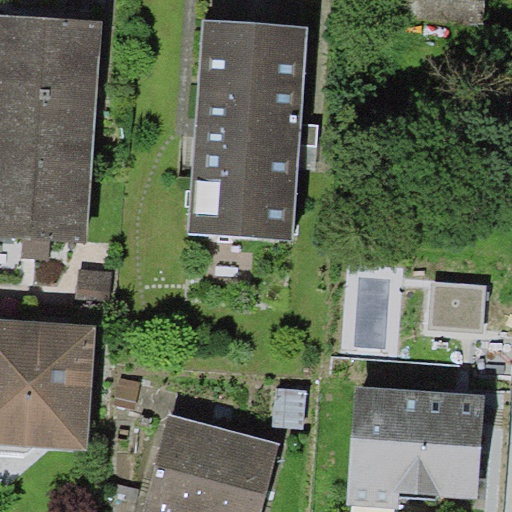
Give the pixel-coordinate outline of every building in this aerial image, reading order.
[(97,22),(0,14),(0,87),(91,95),(97,22)] [(307,30),(205,23),(191,234),(293,240),(307,30)] [(91,95),(0,87),(0,160),(86,167),(91,95)] [(86,167),(0,160),(0,234),(80,240),(86,167)] [(79,269),(76,296),(110,300),(113,273),(79,269)] [(9,322),(0,321),(0,442),(6,443),(19,457),(32,446),(77,449),(85,325),(40,322),(23,338),(9,322)] [(477,398),(350,391),(344,504),(394,507),(395,498),(428,499),(438,491),(472,492),(477,398)] [(260,511),(278,445),(169,417),(144,511),(260,511)]
